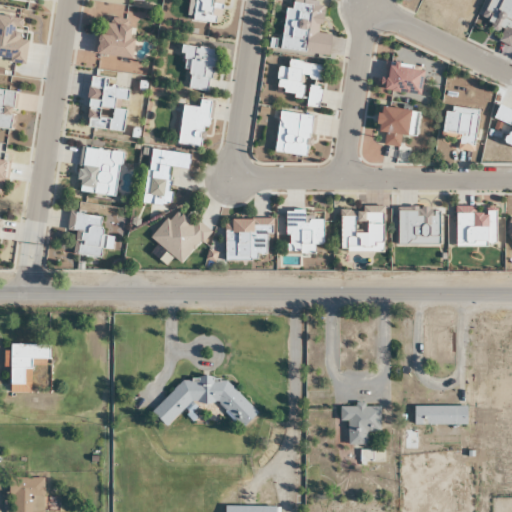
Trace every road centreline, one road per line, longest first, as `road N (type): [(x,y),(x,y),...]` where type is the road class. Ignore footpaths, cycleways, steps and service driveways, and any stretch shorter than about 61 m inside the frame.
road 1 (tertiary): [(511,294),(0,292)]
road 2 (residential): [(253,0),(235,169),(249,176),(511,179)]
road 3 (residential): [(344,172),(367,9),(511,71)]
road 4 (residential): [(22,293),(72,0)]
